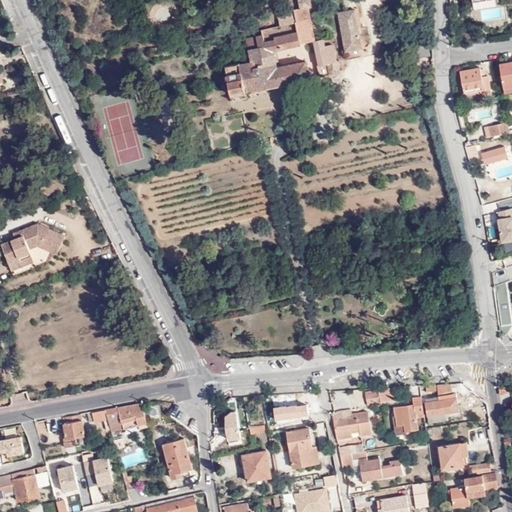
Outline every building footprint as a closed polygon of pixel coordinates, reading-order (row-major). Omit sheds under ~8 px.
[(273,50),(314,41),(321,77),(332,75),(331,73),(341,71),(339,61),(338,61),(334,44),(326,46),(324,39),(315,41),(314,33),(311,23),(310,16),(339,9),(337,0),(334,1),(309,6),(294,10),(295,12),(297,22),(280,26),(261,30),(263,35),(247,39),(252,62),(241,64),(241,63),(225,67),(232,97),(247,93),(312,79),(307,61),(277,67),(273,50)] [(345,36),(361,33),(355,8),(340,11),(344,29),(345,36)] [(280,26),(297,22),(295,12),(278,16),(280,26)] [(314,33),(324,31),(322,20),(311,23),(314,33)] [(511,61),(501,64),(503,76),(506,93),(506,94),(511,93),(511,61)] [(480,68),(460,72),(464,94),(481,91),(481,94),(491,93),(488,77),(482,78),(480,68)] [(233,101),(248,98),(247,93),(232,97),(233,101)] [(510,132),(508,122),(488,127),(491,137),(510,132)] [(486,168),(511,160),(511,158),(509,146),(482,154),(486,168)] [(500,241),(511,238),(511,207),(495,210),(500,241)] [(38,224),(21,231),(23,236),(15,239),(1,245),(11,270),(22,266),(20,261),(32,256),(28,249),(27,245),(37,241),(58,251),(65,236),(38,224)] [(23,236),(21,231),(13,234),(15,239),(23,236)] [(511,240),(503,241),(504,251),(511,250),(511,240)] [(57,254),(58,251),(37,241),(27,245),(28,249),(37,245),(57,254)] [(20,261),(22,266),(34,261),(32,256),(20,261)] [(511,324),(511,309),(508,282),(496,286),(502,325),(511,324)] [(168,377),(169,383),(182,381),(180,375),(168,377)] [(501,394),(511,390),(511,383),(511,384),(499,387),(501,394)] [(438,392),(438,395),(452,393),(451,384),(437,385),(438,392)] [(392,386),(378,387),(379,389),(381,400),(394,398),(392,386)] [(381,400),(379,389),(365,392),(368,405),(381,402),(381,400)] [(483,400),(470,390),(466,390),(466,396),(478,406),(483,400)] [(452,393),(438,395),(438,397),(439,400),(426,402),(425,402),(427,416),(459,412),(456,393),(452,393)] [(421,398),(421,396),(414,397),(415,400),(403,402),(403,405),(395,406),(397,415),(398,423),(395,424),(396,434),(407,432),(407,429),(418,428),(416,413),(423,412),(421,398)] [(125,430),(139,426),(140,430),(148,428),(147,423),(141,403),(105,409),(108,417),(109,424),(111,430),(112,432),(125,429),(125,430)] [(105,409),(93,411),(94,420),(105,418),(108,417),(105,409)] [(339,410),(333,413),(332,413),(337,438),(352,435),(351,432),(351,428),(359,427),(360,430),(360,435),(371,433),(367,411),(350,413),(349,409),(339,410)] [(460,415),(459,412),(427,416),(428,423),(448,421),(447,416),(460,415)] [(82,413),(62,416),(66,439),(65,439),(67,448),(77,445),(76,437),(86,435),(82,413)] [(292,419),(267,423),(269,432),(274,431),(274,429),(293,425),(292,419)] [(10,426),(0,427),(0,432),(1,436),(21,433),(19,424),(10,426)] [(265,433),(264,426),(251,427),(252,434),(258,434),(265,433)] [(310,434),(308,428),(288,431),(294,467),(320,462),(314,433),(310,434)] [(76,437),(77,445),(88,444),(86,435),(76,437)] [(115,440),(117,449),(126,447),(124,438),(115,440)] [(193,468),(184,438),(162,443),(173,480),(182,477),(181,472),(193,468)] [(467,443),(461,444),(463,458),(469,456),(467,443)] [(463,458),(461,444),(439,447),(443,470),(464,466),(463,458)] [(353,445),(339,447),(341,454),(350,452),(354,452),(353,445)] [(47,465),(43,450),(29,454),(32,469),(34,468),(38,467),(47,465)] [(248,480),(272,476),(268,450),(243,454),(248,480)] [(341,454),(344,472),(354,470),(350,452),(341,454)] [(83,460),(85,473),(95,471),(99,491),(113,489),(107,455),(83,460)] [(363,480),(403,474),(402,460),(391,462),(391,466),(381,467),(380,460),(367,461),(367,459),(360,460),(363,480)] [(57,467),(64,492),(81,487),(74,462),(57,467)] [(471,475),(490,472),(489,464),(470,467),(471,475)] [(32,469),(0,475),(0,497),(7,496),(6,491),(5,485),(15,483),(17,489),(19,499),(40,494),(34,468),(32,469)] [(478,490),(484,489),(498,487),(496,474),(466,479),(467,486),(451,489),(453,506),(470,504),(469,497),(479,495),(478,490)] [(127,487),(127,490),(137,488),(133,475),(124,478),(127,487)] [(5,485),(6,491),(17,489),(15,483),(5,485)] [(426,483),(413,484),(416,508),(429,506),(426,483)] [(326,486),(293,493),(297,511),(323,511),(331,511),(326,486)] [(198,511),(193,493),(133,507),(134,511),(143,511),(147,510),(147,511),(191,511),(197,511),(198,511)] [(272,495),(275,506),(281,505),(278,494),(272,495)] [(408,511),(406,495),(377,500),(379,511),(408,511)] [(66,511),(63,499),(56,501),(58,511),(66,511)] [(248,502),(225,505),(225,511),(251,511),(252,510),(250,510),(248,502)] [(504,511),(503,503),(492,504),(492,511),(504,511)]
